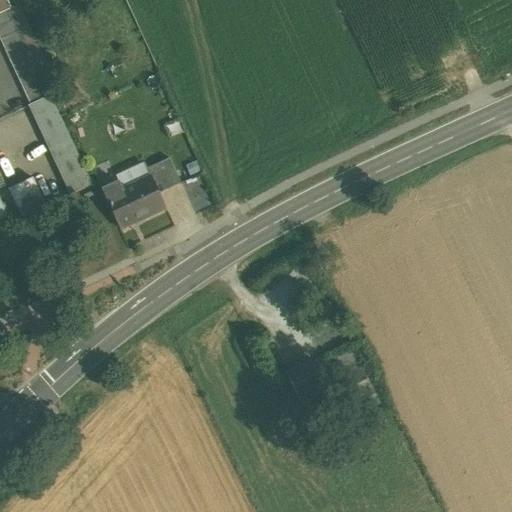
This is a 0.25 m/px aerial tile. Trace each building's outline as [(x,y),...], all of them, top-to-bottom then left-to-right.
[(51,96),(10,9),(0,13),(0,40),(30,106),(50,97),(51,96)] [(91,185),(50,97),(30,106),(28,107),(70,195),(91,185)] [(180,184),(169,159),(146,170),(150,178),(151,178),(158,194),(180,184)] [(150,178),(122,191),(118,183),(101,191),(119,230),(165,209),(158,194),(151,178),(150,178)] [(32,179),(8,190),(21,218),(45,207),(32,179)] [(354,349),(332,359),(340,376),(338,377),(344,390),(365,380),(359,366),(362,365),(354,349)] [(308,365),(287,375),(306,414),(327,404),(308,365)]
